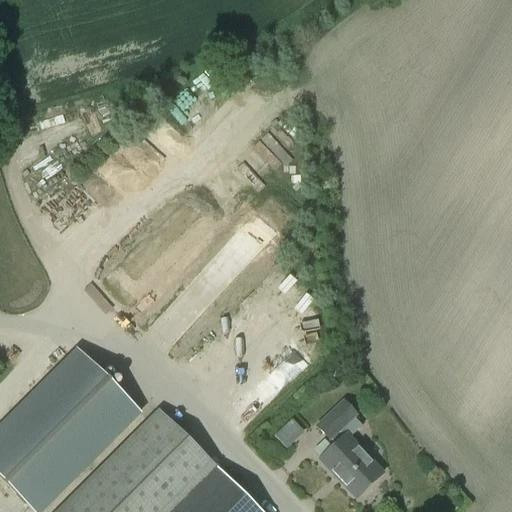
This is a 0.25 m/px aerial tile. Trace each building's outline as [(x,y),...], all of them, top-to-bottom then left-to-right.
[(207,75),(188,90),(206,113),(225,98),(207,75)] [(276,158),(283,150),(261,129),(254,137),(276,158)] [(251,184),(247,179),(256,172),(240,152),(208,176),(228,202),(251,184)] [(112,153),(98,170),(118,188),(133,171),(112,153)] [(138,168),(117,191),(124,198),(146,175),(138,168)] [(294,350),(270,372),(282,385),(306,362),(294,350)] [(139,413),(78,352),(0,428),(0,480),(31,511),(39,511),(138,414),(139,413)] [(352,419),(354,417),(342,404),(316,428),(328,441),(329,441),(334,446),(318,462),(354,500),(381,476),(347,441),(361,428),(352,419)] [(56,511),(256,511),(157,412),(56,511)] [(295,417),(278,435),(291,447),(307,429),(295,417)]
